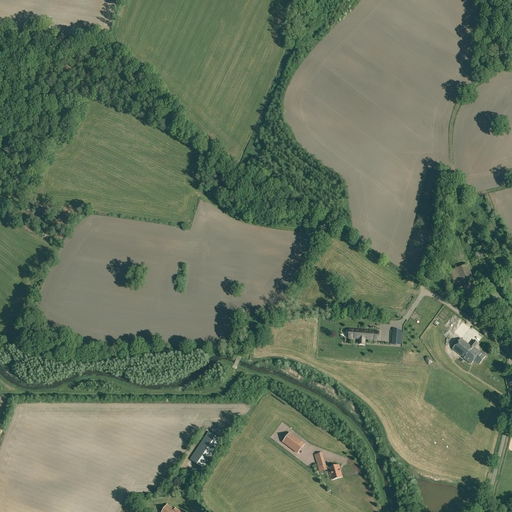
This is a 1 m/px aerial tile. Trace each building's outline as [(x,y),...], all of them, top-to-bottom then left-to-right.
[(477,273),(495,267),(489,250),(487,244),(474,249),(478,260),(473,262),(477,273)] [(455,287),(463,284),(474,280),(468,264),(449,271),(455,287)] [(505,304),(496,288),(482,296),(489,312),(505,304)] [(463,294),(460,299),(459,302),(470,308),(474,301),(463,294)] [(355,329),(354,337),(359,338),(359,339),(364,340),(364,338),(373,339),(374,331),(355,329)] [(394,330),(393,343),(400,343),(401,330),(394,330)] [(485,357),(474,348),(478,343),(474,340),(470,345),(461,338),(452,349),(464,358),(471,364),(474,360),(479,364),(485,357)] [(223,441),(208,432),(190,460),(204,469),(223,441)] [(283,442),(298,454),(305,444),(290,433),(283,442)] [(315,455),(320,471),(326,470),(322,453),(315,455)] [(339,465),(329,468),(332,479),(342,477),(339,465)]
